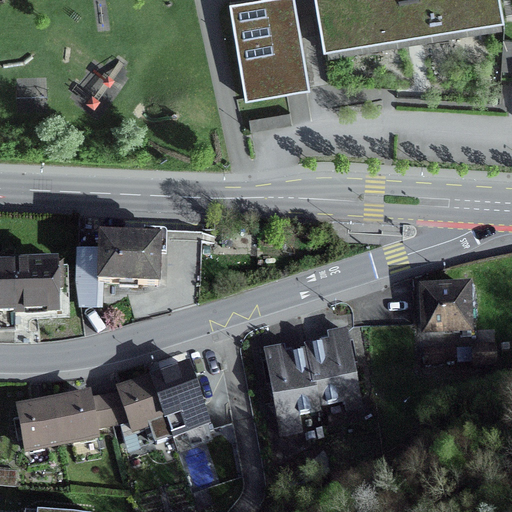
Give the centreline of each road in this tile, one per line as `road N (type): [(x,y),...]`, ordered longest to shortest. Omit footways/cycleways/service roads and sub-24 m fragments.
road 1 (residential): [(483,204),(461,235),(221,315),(89,352),(0,358)]
road 2 (secondary): [(483,204),(0,188)]
road 3 (track): [(221,315),(254,487),(236,511)]
